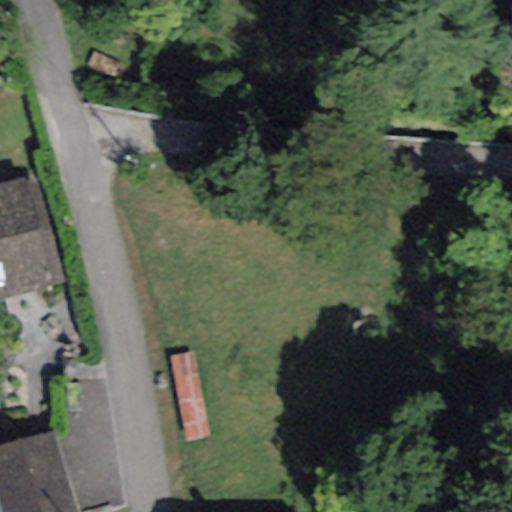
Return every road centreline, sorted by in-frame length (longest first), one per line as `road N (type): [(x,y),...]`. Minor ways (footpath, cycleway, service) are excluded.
road 1 (unclassified): [(31,0),(125,352),(150,511)]
road 2 (track): [(67,129),(511,174)]
